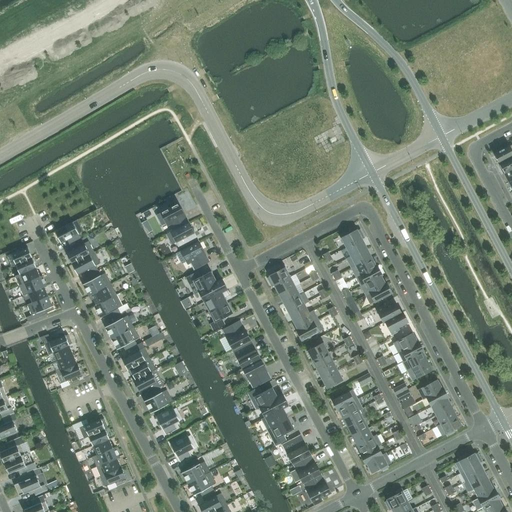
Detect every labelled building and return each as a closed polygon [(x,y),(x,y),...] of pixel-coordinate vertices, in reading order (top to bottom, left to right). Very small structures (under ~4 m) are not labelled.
[(500,13),(480,21),(482,27),(502,19),(500,13)] [(479,34),(482,38),(490,34),(487,30),(479,34)] [(484,87),(511,71),(511,56),(477,76),(484,87)] [(325,152),(332,148),(324,131),(316,134),(325,152)] [(511,156),(511,144),(509,146),(508,144),(502,147),(503,149),(494,154),(499,164),(511,156)] [(504,173),(511,169),(511,156),(499,164),(504,173)] [(172,224),(175,230),(188,224),(188,223),(183,214),(184,214),(183,211),(180,206),(179,203),(169,209),(167,206),(159,210),(161,213),(157,215),(162,225),(166,223),(168,226),(172,224)] [(67,240),(70,245),(81,239),(79,234),(83,231),(77,220),(55,231),(61,243),(67,240)] [(198,243),(198,242),(193,233),(194,233),(193,230),(190,225),(189,223),(188,223),(188,224),(175,230),(167,234),(172,244),(176,242),(178,245),(183,243),(186,248),(186,249),(198,243)] [(362,239),(364,237),(360,230),(358,231),(357,230),(348,235),(347,232),(340,236),(346,247),(362,239)] [(72,264),(94,252),(89,241),(84,243),(81,239),(70,245),(72,249),(66,253),(72,264)] [(351,256),(367,248),(362,239),(346,247),(351,256)] [(198,242),(198,243),(186,249),(186,248),(177,253),(182,264),(186,261),(188,264),(192,262),(195,268),(194,269),(209,261),(208,260),(207,261),(203,253),(204,252),(203,250),(203,249),(200,244),(199,242),(198,242)] [(11,267),(16,265),(32,258),(26,244),(10,251),(11,254),(7,256),(11,267)] [(345,246),(332,252),(337,264),(342,262),(344,267),(351,264),(348,256),(349,256),(345,246)] [(356,266),(372,257),(370,254),(368,249),(367,249),(367,248),(351,256),(356,265),(356,266)] [(94,252),(72,264),(78,275),(84,272),(87,277),(98,270),(96,266),(100,263),(94,252)] [(356,277),(376,266),(372,257),(356,266),(356,265),(351,267),(356,277)] [(16,265),(20,274),(20,275),(36,268),(32,258),(16,265)] [(290,277),(284,265),(277,269),(278,271),(269,276),(270,277),(268,278),(272,286),(274,285),(290,277)] [(376,266),(356,277),(361,286),(381,275),(381,276),(382,275),(377,265),(376,266)] [(19,286),(40,277),(40,276),(36,268),(20,275),(20,274),(15,276),(19,286)] [(89,296),(111,284),(105,273),(101,275),(98,270),(87,277),(89,281),(83,285),(89,296)] [(217,282),(216,282),(211,272),(200,278),(197,272),(186,278),(195,294),(199,292),(199,291),(217,282)] [(40,276),(40,277),(19,286),(23,295),(44,286),(45,287),(47,286),(42,275),(40,276)] [(370,293),(386,284),(381,276),(381,275),(361,286),(366,295),(370,293)] [(290,277),(274,285),(279,294),(295,286),(290,277)] [(204,302),(227,289),(226,287),(224,282),(223,282),(222,279),(216,282),(217,282),(199,291),(199,292),(204,302)] [(386,284),(370,293),(375,302),(392,293),(390,290),(388,284),(387,284),(387,283),(386,284)] [(111,284),(89,296),(92,302),(94,301),(96,305),(117,295),(111,284)] [(44,286),(23,295),(27,305),(49,296),(45,287),(44,286)] [(295,286),(279,294),(279,295),(282,301),(282,300),(284,303),(300,295),(295,286)] [(209,312),(227,302),(225,297),(230,294),(227,289),(204,302),(209,312)] [(300,295),(284,303),(289,312),(304,304),(309,302),(304,293),(300,295)] [(117,295),(96,305),(94,306),(100,318),(106,314),(109,319),(121,313),(118,308),(123,306),(117,295)] [(27,305),(32,315),(34,314),(38,313),(41,311),(45,310),(46,313),(54,309),(49,296),(27,305)] [(203,302),(195,305),(199,316),(207,313),(203,302)] [(227,302),(209,312),(215,322),(210,324),(213,330),(225,324),(222,319),(233,313),(227,302)] [(385,322),(401,313),(399,310),(400,310),(397,304),(397,305),(396,303),(386,309),(384,306),(377,310),(384,323),(385,322)] [(304,304),(289,312),(293,321),(309,313),(304,304)] [(309,313),(293,321),(298,330),(318,320),(313,310),(309,313)] [(401,313),(385,322),(392,335),(400,331),(398,327),(408,322),(407,321),(408,321),(405,316),(403,312),(401,313)] [(121,313),(109,319),(111,324),(105,327),(111,338),(133,326),(128,315),(123,318),(121,313)] [(298,330),(297,331),(297,332),(300,337),(302,340),(323,329),(318,320),(298,330)] [(249,341),(251,340),(249,338),(250,338),(247,332),(247,333),(245,330),(244,331),(240,322),(241,321),(240,321),(223,330),(233,349),(249,341)] [(126,351),(137,345),(135,340),(139,338),(133,326),(111,338),(117,349),(123,346),(126,351)] [(162,332),(153,337),(156,343),(165,339),(162,332)] [(53,352),(69,345),(64,333),(59,335),(60,337),(49,342),(53,352)] [(418,342),(413,333),(394,343),(398,352),(418,342)] [(243,368),(261,359),(257,352),(255,349),(254,350),(249,341),(233,349),(243,368)] [(423,352),(424,351),(422,348),(422,347),(420,342),(419,342),(419,341),(418,342),(398,352),(403,362),(407,360),(423,351),(423,352)] [(137,345),(126,351),(128,356),(122,359),(128,370),(150,358),(142,342),(137,345)] [(312,361),(328,352),(323,343),(308,351),(308,352),(308,353),(311,358),(312,361)] [(53,352),(57,361),(73,355),(69,345),(53,352)] [(370,347),(373,356),(380,354),(377,345),(370,347)] [(427,360),(423,352),(423,351),(407,360),(403,362),(402,362),(407,371),(427,360)] [(328,352),(312,361),(317,370),(333,361),(328,352)] [(57,361),(52,363),(56,373),(77,364),(73,355),(57,361)] [(128,370),(131,376),(133,375),(135,379),(135,380),(151,371),(151,372),(156,369),(150,358),(128,370)] [(243,368),(253,388),(271,379),(270,378),(269,378),(265,370),(266,369),(264,367),(265,366),(261,359),(243,368)] [(429,363),(427,360),(407,371),(412,380),(432,370),(432,368),(429,363)] [(333,361),(317,370),(319,373),(318,373),(321,378),(322,378),(322,379),(338,370),(333,361)] [(83,376),(77,364),(56,373),(61,383),(64,382),(68,380),(77,377),(78,378),(83,376)] [(343,380),(338,370),(322,379),(327,388),(343,380)] [(160,387),(151,372),(151,371),(135,380),(135,379),(133,380),(139,392),(145,389),(148,393),(160,387)] [(369,374),(358,380),(361,385),(372,379),(369,374)] [(442,389),(437,380),(418,390),(423,399),(427,397),(442,389)] [(396,395),(408,389),(404,383),(393,389),(396,395)] [(160,387),(148,393),(150,398),(144,401),(150,413),(173,401),(167,390),(162,392),(160,387)] [(278,398),(272,388),(261,393),(258,388),(248,393),(256,410),(260,408),(260,407),(278,398)] [(427,397),(431,406),(447,398),(448,398),(448,397),(445,391),(443,388),(442,389),(427,397)] [(408,389),(396,395),(399,401),(401,400),(402,402),(412,397),(408,389)] [(337,410),(338,409),(357,399),(353,390),(332,400),(334,404),(336,409),(337,409),(337,410)] [(265,418),(288,405),(287,403),(285,397),(284,398),(283,395),(278,398),(260,407),(260,408),(265,417),(265,418)] [(2,418),(14,413),(7,397),(0,399),(0,412),(2,418)] [(447,398),(431,406),(436,415),(452,407),(447,398)] [(338,409),(343,418),(359,410),(362,408),(357,399),(338,409)] [(288,418),(286,413),(291,410),(288,405),(265,418),(265,417),(261,419),(267,430),(288,418)] [(182,419),(176,408),(174,409),(173,407),(156,416),(166,435),(177,429),(174,424),(182,419)] [(441,424),(457,416),(456,415),(457,415),(454,410),(453,410),(452,407),(436,415),(441,424)] [(346,424),(348,427),(363,419),(359,410),(343,418),(343,419),(346,424)] [(5,424),(0,425),(0,438),(18,431),(13,421),(17,419),(14,413),(2,418),(5,424)] [(461,425),(457,416),(441,424),(437,426),(442,435),(446,433),(447,436),(454,432),(453,430),(461,425)] [(89,436),(105,429),(100,417),(95,419),(96,421),(89,424),(85,425),(84,426),(89,436)] [(294,429),(288,418),(267,430),(275,445),(286,440),(283,434),(294,429)] [(420,418),(410,423),(412,427),(422,423),(420,418)] [(352,436),(368,428),(363,419),(348,427),(352,436)] [(373,437),(368,428),(352,436),(353,437),(352,437),(355,442),(357,445),(373,437)] [(93,446),(109,439),(105,429),(89,436),(93,446)] [(197,447),(190,435),(188,436),(187,435),(170,443),(180,462),(191,456),(189,451),(197,447)] [(293,464),(310,455),(311,455),(310,452),(307,447),(305,445),(304,445),(300,436),(301,436),(300,435),(283,444),(293,464)] [(357,445),(362,454),(378,446),(381,444),(376,435),(373,437),(357,445)] [(25,454),(21,444),(26,442),(23,436),(6,443),(9,448),(0,452),(0,453),(4,463),(25,454)] [(93,446),(97,455),(113,448),(109,439),(93,446)] [(378,446),(362,454),(361,455),(366,464),(367,464),(367,463),(382,455),(378,446)] [(113,448),(97,455),(92,457),(96,467),(117,458),(118,458),(120,457),(115,447),(113,448)] [(25,454),(4,463),(9,474),(18,470),(20,476),(37,469),(34,462),(32,463),(28,453),(25,454)] [(382,455),(367,463),(367,464),(371,473),(380,468),(381,471),(388,467),(387,465),(391,462),(386,453),(382,455)] [(464,471),(480,463),(479,462),(482,461),(478,453),(475,455),(475,453),(466,458),(465,455),(458,459),(459,462),(455,463),(461,473),(464,472),(464,471)] [(320,474),(321,474),(320,471),(317,466),(316,464),(314,464),(310,455),(293,464),(303,483),(320,474)] [(121,467),(118,458),(117,458),(96,467),(100,476),(121,467)] [(200,463),(197,458),(185,465),(188,470),(182,473),(188,484),(210,472),(204,461),(200,463)] [(464,471),(464,472),(469,480),(484,472),(480,463),(464,471)] [(121,467),(100,476),(105,487),(107,486),(112,484),(115,482),(121,480),(122,481),(127,479),(121,467)] [(210,472),(188,484),(194,495),(200,492),(202,497),(214,491),(211,486),(216,483),(210,472)] [(473,489),(489,481),(488,478),(485,472),(484,472),(469,480),(473,489)] [(324,483),(320,474),(303,483),(315,505),(322,501),(321,498),(331,493),(330,491),(330,490),(327,485),(326,483),(324,483)] [(36,475),(14,485),(19,496),(33,490),(35,496),(47,491),(45,484),(41,486),(36,475)] [(57,480),(48,484),(50,490),(59,486),(57,480)] [(473,489),(478,498),(494,490),(494,489),(489,481),(473,489)] [(392,509),(408,501),(401,489),(394,492),(396,495),(387,499),(387,501),(385,502),(389,510),(392,509)] [(499,499),(500,499),(495,489),(494,489),(494,490),(478,498),(483,507),(499,499)] [(202,511),(211,511),(227,504),(221,493),(216,495),(214,491),(202,497),(205,501),(199,505),(202,511)] [(49,511),(50,511),(43,495),(31,500),(33,506),(24,510),(24,511),(49,511)] [(243,496),(234,500),(236,504),(245,499),(243,496)] [(495,511),(503,508),(503,507),(499,499),(483,507),(485,511),(495,511)] [(408,511),(412,510),(412,509),(408,501),(392,509),(393,511),(408,511)]
